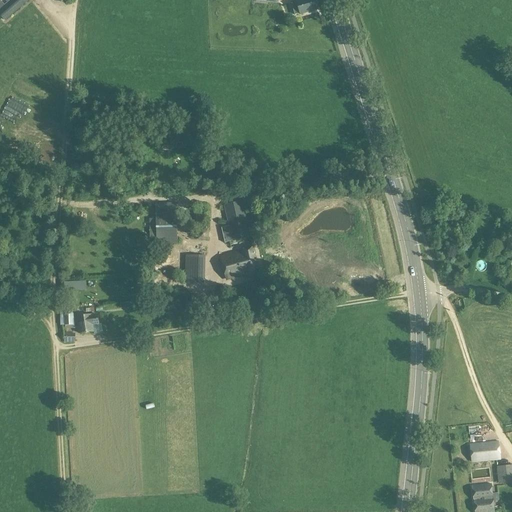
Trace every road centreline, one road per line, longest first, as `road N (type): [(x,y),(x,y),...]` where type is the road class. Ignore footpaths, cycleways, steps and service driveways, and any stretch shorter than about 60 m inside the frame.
road 1 (unclassified): [(56,349),(420,292)]
road 2 (unclassified): [(74,0),(52,323)]
road 3 (secondary): [(420,292),(400,198),(336,0)]
road 4 (secondary): [(406,511),(420,292)]
road 5 (unclassified): [(511,451),(481,399),(438,290)]
road 6 (unclassified): [(56,349),(64,511)]
